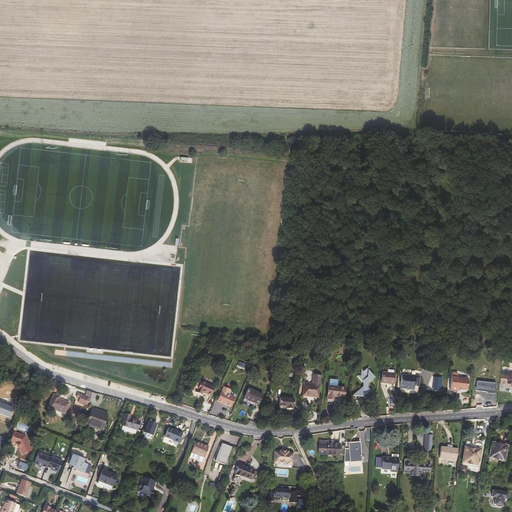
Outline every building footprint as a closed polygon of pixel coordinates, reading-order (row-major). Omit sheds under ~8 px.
[(240,361),(237,366),(245,369),(247,364),(240,361)] [(358,377),(363,383),(363,387),(352,396),(363,397),(370,391),(367,388),(367,385),(374,379),(367,371),(367,369),(363,372),(361,371),(361,377),(358,377)] [(403,372),(400,383),(404,384),(404,385),(412,388),(414,383),(418,384),(420,375),(412,373),(412,374),(403,372)] [(509,373),(503,372),(502,383),(503,384),(507,384),(508,384),(511,384),(511,386),(511,385),(511,372),(509,372),(509,373)] [(393,384),(394,374),(387,373),(382,373),(381,383),(393,384)] [(457,374),(451,374),(450,391),(455,392),(456,390),(459,390),(467,391),(468,380),(457,379),(457,374)] [(304,384),(303,395),(318,397),(319,386),(320,376),(313,376),(312,385),(304,384)] [(432,390),(441,391),(442,377),(433,376),(432,390)] [(494,393),(496,383),(478,380),(476,390),(494,393)] [(51,388),(55,391),(59,390),(61,384),(54,381),(53,383),(51,388)] [(201,381),(196,392),(202,395),(203,393),(211,396),(215,387),(201,381)] [(13,399),(17,389),(5,384),(1,394),(13,399)] [(329,387),(327,398),(334,399),(334,397),(344,398),(345,389),(329,387)] [(248,389),(244,398),(259,405),(263,395),(248,389)] [(84,408),(86,409),(88,404),(89,402),(92,393),(87,391),(85,396),(78,394),(77,398),(80,399),(79,403),(85,405),(84,408)] [(222,392),(218,402),(230,407),(234,397),(229,395),(222,392)] [(89,402),(93,403),(94,404),(97,394),(92,393),(89,402)] [(49,407),(55,410),(65,413),(69,403),(59,399),(60,397),(54,395),(49,407)] [(280,398),(279,407),(285,407),(286,408),(293,409),(294,400),(280,398)] [(0,413),(10,418),(12,412),(15,404),(1,399),(0,401),(0,413)] [(95,411),(92,410),(86,425),(101,431),(107,414),(95,410),(95,411)] [(122,425),(123,426),(136,429),(137,430),(139,422),(129,419),(130,417),(125,415),(122,425)] [(148,421),(143,432),(152,436),(154,431),(156,425),(148,421)] [(135,435),(136,429),(123,426),(122,431),(135,435)] [(182,433),(168,429),(164,438),(174,441),(173,443),(178,445),(182,433)] [(27,434),(16,430),(12,440),(18,442),(19,443),(21,446),(24,453),(34,449),(34,446),(34,445),(32,444),(27,434)] [(432,437),(425,437),(424,447),(432,447),(432,437)] [(466,441),(466,442),(463,463),(477,465),(478,458),(479,458),(481,444),(476,443),(474,444),(472,443),(470,442),(466,441)] [(498,444),(493,443),(492,445),(489,458),(503,460),(508,443),(499,441),(498,444)] [(191,453),(204,458),(208,447),(201,444),(200,445),(195,443),(191,453)] [(340,444),(333,444),(319,443),(319,454),(339,456),(340,444)] [(349,443),(349,453),(346,453),(345,462),(349,462),(350,462),(361,462),(360,443),(349,443)] [(222,444),(215,461),(226,466),(228,461),(227,460),(231,447),(222,444)] [(489,458),(492,445),(488,444),(485,458),(489,459),(487,464),(504,468),(505,461),(503,460),(489,458)] [(441,447),(439,458),(456,460),(458,449),(452,448),(452,447),(448,446),(448,448),(441,447)] [(276,452),(276,464),(281,464),(281,463),(288,463),(288,464),(293,464),(293,452),(288,452),(288,450),(281,450),(281,452),(276,452)] [(202,462),(204,458),(191,453),(189,458),(202,462)] [(59,472),(63,462),(51,457),(50,458),(38,454),(34,464),(35,466),(37,466),(38,466),(41,467),(46,469),(47,467),(52,469),(55,470),(55,472),(57,472),(59,472)] [(78,470),(82,471),(86,469),(87,465),(83,464),(85,459),(73,454),(69,464),(74,465),(73,468),(78,470)] [(391,458),(382,457),(382,458),(376,458),(376,469),(390,470),(390,472),(397,472),(398,455),(392,455),(392,457),(391,458)] [(29,464),(20,461),(18,468),(26,471),(29,464)] [(412,462),(404,461),(403,475),(411,476),(411,478),(419,478),(419,473),(430,474),(430,467),(427,467),(427,465),(422,465),(422,466),(412,466),(412,462)] [(239,465),(233,480),(240,483),(243,477),(251,479),(253,480),(256,473),(254,471),(239,465)] [(99,480),(113,486),(117,476),(103,470),(99,480)] [(274,470),(271,478),(281,481),(281,485),(291,485),(291,472),(282,472),(274,470)] [(203,476),(203,474),(198,473),(194,484),(199,485),(203,476)] [(223,485),(226,476),(221,474),(217,483),(223,485)] [(26,497),(31,483),(23,480),(20,487),(19,487),(16,493),(26,497)] [(112,489),(113,486),(99,480),(98,483),(112,489)] [(143,480),(141,488),(143,488),(142,494),(147,496),(147,497),(153,498),(154,495),(153,495),(155,488),(156,488),(157,484),(143,480)] [(276,497),(276,498),(283,499),(283,501),(289,502),(289,499),(290,499),(290,498),(290,494),(290,490),(276,489),(276,494),(276,497)] [(509,493),(493,490),(492,497),(494,498),(496,500),(495,505),(503,506),(503,501),(506,499),(508,500),(509,493)] [(2,508),(1,511),(13,511),(16,504),(6,501),(4,507),(3,509),(2,508)]
